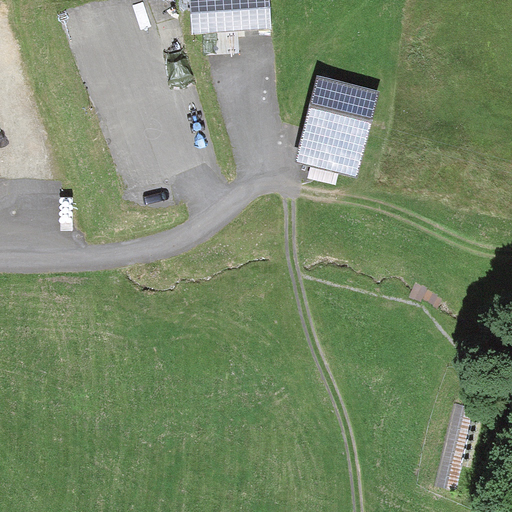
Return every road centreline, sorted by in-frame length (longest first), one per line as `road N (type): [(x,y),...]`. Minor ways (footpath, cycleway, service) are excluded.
road 1 (residential): [(0,264),(141,254),(221,225),(185,93)]
road 2 (track): [(376,511),(369,456),(319,327),(298,242),(297,201),(273,176)]
